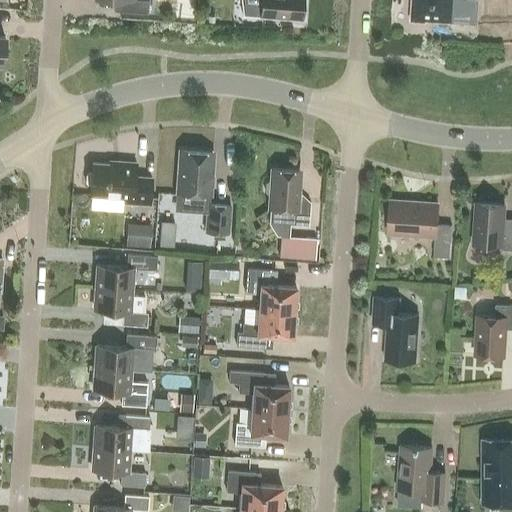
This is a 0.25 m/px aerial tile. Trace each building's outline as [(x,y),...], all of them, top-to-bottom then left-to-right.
[(134,0),(133,0),(121,0),(121,12),(148,14),(148,1),(134,0)] [(242,0),(244,16),(260,17),(302,20),(303,0),(242,0)] [(413,0),(413,7),(411,7),(410,21),(425,22),(425,20),(451,22),(452,0),(413,0)] [(511,0),(502,0),(503,25),(511,24),(511,0)] [(176,194),(176,205),(196,207),(195,212),(207,213),(205,232),(228,234),(231,205),(209,204),(209,196),(210,196),(212,171),(210,171),(211,152),(182,150),(181,169),(178,168),(176,194)] [(90,195),(124,198),(123,203),(150,205),(152,179),(135,177),(137,164),(118,162),(118,165),(92,163),(92,173),(89,173),(86,175),(86,183),(88,186),(91,186),(90,195)] [(266,184),(266,192),(269,196),(271,196),(270,209),(269,224),(284,225),(308,226),(310,202),(297,201),(299,171),(273,169),(272,181),(270,181),(266,184)] [(436,225),(438,204),(391,201),(388,233),(435,237),(434,257),(450,258),(452,226),(436,225)] [(504,205),(476,203),(473,243),(500,245),(500,250),(511,250),(511,219),(503,218),(504,205)] [(161,222),(160,245),(174,246),(176,223),(161,222)] [(150,246),(151,225),(128,224),(126,245),(150,246)] [(279,257),(315,259),(317,239),(280,236),(279,257)] [(96,288),(132,290),(134,269),(156,270),(157,257),(127,254),(126,267),(97,265),(96,288)] [(208,258),(207,284),(220,284),(220,278),(229,278),(230,259),(208,258)] [(258,309),(294,312),(296,286),(271,284),(272,270),(247,268),(245,293),(259,294),(258,309)] [(186,277),(186,290),(201,291),(202,278),(186,277)] [(132,295),(132,290),(96,288),(94,310),(123,312),(123,325),(147,327),(148,313),(145,313),(146,296),(132,295)] [(372,323),(387,324),(385,359),(415,361),(418,315),(398,313),(399,298),(374,297),(372,323)] [(495,316),(478,315),(476,355),(503,357),(504,329),(511,329),(511,305),(496,304),(495,316)] [(292,337),(294,312),(258,309),(257,325),(243,324),(242,333),(237,333),(236,346),(266,348),(267,335),(292,337)] [(179,316),(178,332),(199,333),(200,317),(179,316)] [(95,368),(131,371),(132,349),(156,351),(157,337),(126,335),(125,348),(96,346),(95,368)] [(182,336),(181,346),(196,347),(197,337),(182,336)] [(203,344),(202,352),(215,353),(215,344),(203,344)] [(130,381),(131,371),(95,368),(93,390),(122,392),(121,405),(146,407),(147,383),(130,381)] [(251,409),(287,412),(289,386),(264,385),(264,373),(230,371),(229,383),(239,383),(238,393),(252,394),(251,409)] [(198,391),(197,404),(210,405),(211,392),(198,391)] [(181,394),(179,411),(192,412),(193,395),(181,394)] [(285,436),(287,412),(251,409),(250,424),(236,423),(234,445),(259,447),(260,435),(285,436)] [(95,426),(94,448),(133,451),(145,452),(146,428),(149,428),(150,416),(125,415),(124,428),(95,426)] [(195,435),(195,447),(207,447),(207,435),(195,435)] [(511,439),(485,440),(485,504),(511,503),(511,439)] [(432,448),(401,446),(397,490),(423,492),(422,501),(443,503),(445,473),(430,472),(432,448)] [(94,448),(92,470),(121,472),(120,485),(145,487),(146,474),(132,473),(133,451),(94,448)] [(193,455),(192,466),(209,467),(209,457),(193,455)] [(239,508),(280,511),(282,486),(254,484),(255,473),(228,471),(226,492),(240,493),(239,508)] [(94,511),(130,511),(131,509),(148,510),(149,497),(125,495),(124,508),(94,506),(94,511)] [(173,495),(171,510),(188,511),(189,496),(173,495)]
